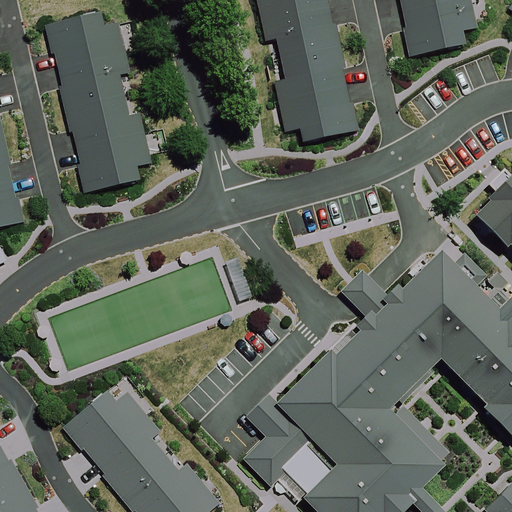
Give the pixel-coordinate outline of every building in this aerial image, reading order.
[(329,0),(253,0),(263,41),(274,39),(282,75),(268,78),(281,134),(297,130),(300,144),(359,131),(329,0)] [(397,0),(409,55),(462,44),(458,28),(473,25),(468,0),(397,0)] [(46,23),(85,190),(143,177),(140,163),(152,161),(141,112),(128,115),(119,74),(131,71),(119,22),(107,25),(104,10),(46,23)] [(0,225),(25,220),(0,110),(0,225)] [(511,161),(464,208),(511,256),(511,161)] [(0,263),(8,260),(0,242),(0,263)] [(511,511),(511,328),(430,247),(273,404),(263,394),(242,415),(261,434),(239,455),(270,485),(283,472),(300,488),(294,494),(312,511),(387,511),(440,460),(381,402),(429,354),(511,435),(511,475),(475,511),(511,511)] [(58,422),(131,511),(208,511),(205,507),(214,499),(183,461),(173,469),(146,436),(155,428),(123,389),(114,397),(104,385),(58,422)] [(34,511),(0,446),(0,511),(34,511)]
